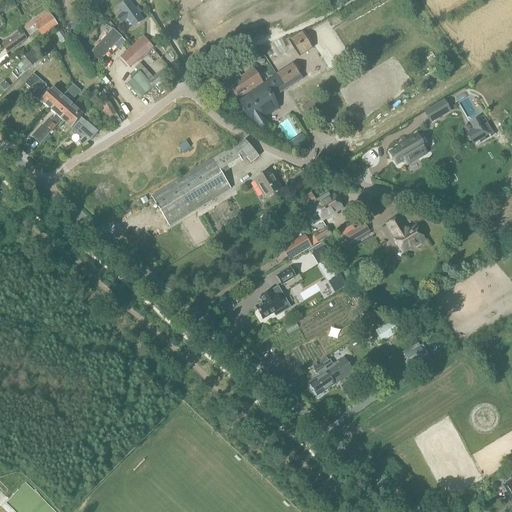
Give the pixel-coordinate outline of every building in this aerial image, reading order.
[(128,0),(127,0),(118,7),(123,13),(118,16),(122,22),(127,19),(133,28),(143,20),(138,14),(141,12),(137,7),(135,9),(128,0)] [(96,10),(88,16),(91,21),(99,15),(96,10)] [(37,25),(27,31),(30,36),(37,31),(38,31),(42,37),(44,36),(58,26),(52,16),(51,15),(37,25)] [(113,30),(87,57),(95,65),(114,45),(118,49),(125,41),(121,38),(113,30)] [(56,35),(63,44),(68,40),(62,31),(56,35)] [(20,32),(2,45),(7,52),(26,40),(20,32)] [(305,34),(292,42),(300,55),(313,46),(305,34)] [(143,37),(121,57),(130,67),(152,48),(143,37)] [(28,53),(24,56),(26,59),(33,65),(37,62),(45,54),(36,45),(28,53)] [(26,59),(18,66),(25,74),(33,67),(32,66),(33,65),(26,59)] [(130,87),(140,99),(152,88),(155,85),(164,78),(171,72),(167,67),(153,78),(140,63),(140,64),(135,68),(138,71),(142,76),(137,81),(130,87)] [(294,64),(277,76),(284,86),(285,88),(302,77),(294,64)] [(239,72),(233,76),(226,80),(238,98),(262,83),(254,69),(242,77),(239,72)] [(337,85),(329,72),(304,88),(312,101),(337,85)] [(50,91),(46,87),(47,86),(33,74),(30,78),(58,103),(64,97),(53,88),(50,91)] [(268,123),(265,118),(279,109),(276,104),(273,99),(281,94),(285,100),(290,97),(283,86),(284,86),(277,76),(257,88),(259,92),(255,95),(254,93),(247,97),(249,101),(242,105),(243,108),(242,109),(244,112),(246,112),(250,118),(250,117),(258,129),(259,128),(263,129),(266,127),(267,124),(268,123)] [(58,103),(30,78),(25,84),(30,89),(28,91),(41,103),(41,102),(51,111),(58,103)] [(0,85),(5,91),(10,86),(5,80),(0,85)] [(74,85),(64,97),(58,103),(68,113),(74,106),(68,101),(79,89),(74,85)] [(332,88),(322,95),(327,102),(337,95),(332,88)] [(96,94),(89,95),(90,102),(97,101),(96,94)] [(323,104),(319,97),(312,101),(302,108),(306,115),(323,104)] [(445,101),(425,113),(431,124),(451,112),(445,101)] [(116,113),(112,105),(110,102),(103,106),(109,117),(116,113)] [(51,111),(56,116),(52,120),(50,118),(43,125),(42,125),(32,137),(40,144),(52,132),(56,128),(55,127),(61,121),(62,121),(63,120),(62,120),(68,113),(58,103),(51,111)] [(74,106),(68,113),(95,136),(99,132),(86,121),(86,122),(81,117),(84,114),(74,106)] [(63,120),(62,121),(76,134),(79,131),(84,136),(78,142),(82,146),(82,147),(83,149),(89,145),(88,143),(90,141),(95,136),(68,113),(62,120),(63,120)] [(288,116),(276,125),(278,128),(280,132),(282,135),(285,139),(284,139),(287,142),(288,145),(302,135),(301,133),(300,133),(298,130),(293,123),(291,120),(288,116)] [(470,124),(474,130),(467,134),(473,145),(485,138),(490,135),(481,117),(470,124)] [(409,159),(425,150),(416,135),(399,145),(400,146),(391,151),(398,163),(408,157),(409,159)] [(186,141),(179,146),(183,153),(190,147),(186,141)] [(239,146),(235,149),(242,161),(247,158),(251,163),(259,156),(245,141),(244,142),(239,146)] [(76,151),(71,145),(65,149),(70,155),(76,151)] [(213,160),(151,197),(168,224),(169,227),(231,189),(222,175),(213,160)] [(271,171),(254,181),(261,192),(266,199),(282,189),(271,171)] [(295,183),(288,187),(293,195),(300,191),(295,183)] [(322,222),(343,210),(334,196),(332,198),(329,193),(313,202),(316,207),(315,208),(316,209),(310,213),(311,215),(311,216),(314,221),(314,220),(317,224),(319,227),(323,225),(322,222)] [(266,215),(259,219),(261,223),(269,219),(266,215)] [(417,226),(408,232),(404,231),(404,228),(398,218),(387,225),(396,239),(394,240),(403,254),(414,247),(414,248),(421,244),(421,243),(425,240),(417,226)] [(307,239),(312,247),(319,243),(318,242),(331,235),(327,228),(314,236),(314,235),(311,236),(307,239)] [(360,238),(355,229),(344,236),(349,244),(360,238)] [(285,249),(291,260),(312,247),(307,239),(305,237),(285,249)] [(324,248),(312,255),(318,264),(326,259),(330,257),(324,248)] [(296,277),(291,269),(277,277),(282,286),(296,277)] [(337,277),(329,283),(334,292),(346,285),(340,275),(337,277)] [(263,320),(274,313),(276,317),(286,311),(280,302),(285,299),(279,288),(261,298),(263,303),(255,307),(263,320)] [(432,296),(425,301),(421,304),(424,309),(429,306),(436,302),(432,296)] [(382,339),(400,329),(399,326),(396,327),(393,323),(378,332),(382,339)] [(484,350),(489,347),(486,342),(481,346),(484,350)] [(420,347),(405,355),(411,364),(425,356),(420,347)] [(320,377),(309,384),(318,397),(354,372),(344,358),(334,365),(333,365),(330,360),(329,361),(328,361),(326,358),(319,362),(321,364),(318,366),(316,364),(312,366),(314,369),(318,374),(320,372),(322,375),(320,377)]
